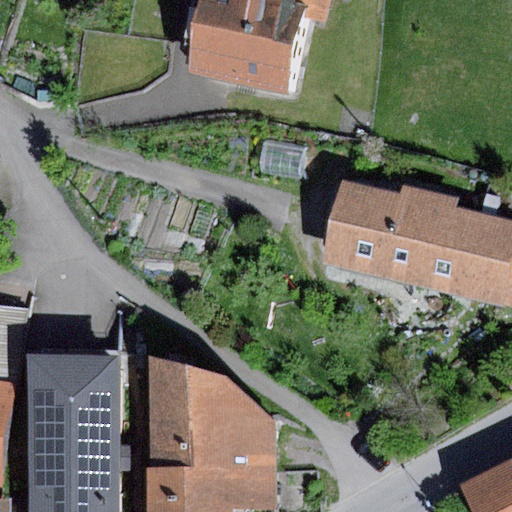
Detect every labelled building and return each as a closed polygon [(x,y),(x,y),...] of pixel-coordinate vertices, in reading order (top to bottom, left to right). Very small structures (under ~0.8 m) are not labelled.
[(202,0),(186,77),(286,97),(302,19),(328,24),(332,0),(202,0)] [(400,197),(342,184),(324,264),(511,306),(511,225),(455,212),(458,198),(402,185),(400,197)] [(30,309),(0,306),(0,391),(15,394),(30,309)] [(119,511),(121,356),(30,355),(28,511),(119,511)] [(228,377),(152,357),(153,470),(147,475),(148,511),(231,511),(231,508),(277,507),(276,422),(228,377)] [(0,391),(0,478),(15,394),(0,391)] [(511,511),(511,459),(462,486),(475,511),(511,511)] [(0,511),(13,511),(14,500),(0,499),(0,511)]
